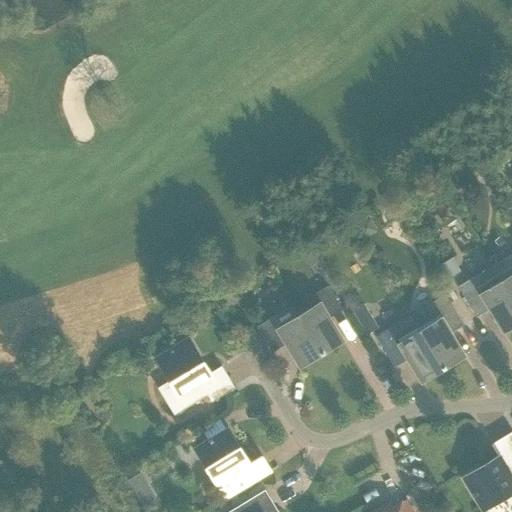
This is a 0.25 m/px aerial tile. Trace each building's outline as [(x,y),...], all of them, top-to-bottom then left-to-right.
[(511,253),(493,265),(511,296),(511,253)] [(439,266),(448,279),(460,271),(452,258),(439,266)] [(458,286),(477,317),(490,308),(504,331),(511,326),(511,296),(493,265),(458,286)] [(292,305),(322,353),(343,341),(329,318),(343,309),(328,285),(318,292),(310,294),(292,305)] [(411,315),(443,369),(464,356),(450,333),(464,325),(445,294),(411,315)] [(352,309),(367,334),(379,327),(370,312),(364,302),(352,309)] [(292,305),(258,326),(273,351),(287,343),(301,366),(322,353),(292,305)] [(376,336),(380,343),(395,367),(408,358),(422,381),(443,369),(411,315),(376,336)] [(235,387),(222,366),(210,373),(189,338),(156,358),(170,381),(160,388),(175,413),(174,414),(175,415),(208,394),(212,401),(235,387)] [(270,471),(261,456),(249,463),(228,428),(195,448),(225,498),(270,471)] [(511,431),(491,444),(498,456),(463,477),(483,509),(506,495),(511,504),(511,431)] [(140,472),(128,480),(134,489),(146,482),(140,472)] [(228,511),(276,511),(278,511),(265,490),(228,511)] [(372,511),(371,511),(413,511),(406,497),(391,505),(390,502),(372,511)]
